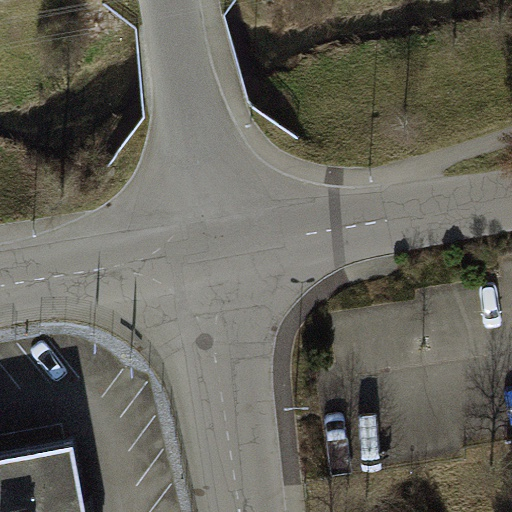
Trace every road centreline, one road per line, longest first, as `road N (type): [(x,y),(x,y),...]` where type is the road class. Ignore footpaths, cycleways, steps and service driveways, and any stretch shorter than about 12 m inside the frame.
road 1 (residential): [(206,250),(511,202)]
road 2 (residential): [(206,250),(242,511)]
road 3 (residential): [(171,0),(206,250)]
road 4 (residential): [(0,289),(206,250)]
